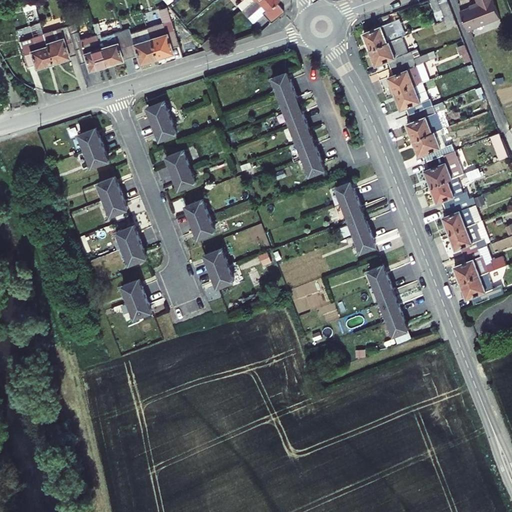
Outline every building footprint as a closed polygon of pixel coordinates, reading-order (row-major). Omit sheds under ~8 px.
[(242,9),(253,0),(242,0),(238,4),(242,9)] [(277,0),(253,0),(242,9),(248,16),(249,16),(254,22),(264,14),(271,22),(284,11),(276,1),(277,0)] [(430,0),(435,18),(444,16),(447,27),(454,25),(447,0),(430,0)] [(476,0),(478,5),(460,12),(468,31),(500,19),(492,0),(476,0)] [(163,23),(147,28),(156,57),(173,52),(171,47),(179,45),(167,7),(159,9),(163,23)] [(52,61),(76,54),(70,34),(68,26),(68,25),(44,33),(47,44),(52,61)] [(363,32),(369,48),(388,41),(382,25),(363,32)] [(139,62),(156,57),(147,28),(131,33),(129,29),(122,31),(130,56),(137,54),(139,62)] [(78,31),(70,34),(76,54),(79,63),(87,61),(89,69),(106,64),(97,34),(81,39),(78,31)] [(106,64),(130,56),(122,31),(101,37),(100,33),(97,34),(106,64)] [(36,66),(52,61),(47,44),(36,47),(33,37),(20,41),(28,66),(35,64),(36,66)] [(388,41),(369,48),(375,64),(388,59),(391,67),(404,62),(401,54),(394,56),(388,41)] [(395,93),(413,86),(404,62),(391,67),(394,75),(389,77),(395,93)] [(288,70),(273,76),(278,91),(293,86),(288,70)] [(300,103),(293,86),(278,91),(285,109),(300,103)] [(409,116),(423,111),(413,86),(395,93),(401,110),(406,108),(409,116)] [(149,107),(155,123),(172,117),(165,101),(149,107)] [(306,120),(300,103),(285,109),(291,126),(306,120)] [(407,126),(413,141),(432,134),(423,111),(409,116),(412,124),(407,126)] [(178,133),(172,117),(155,123),(162,140),(178,133)] [(297,142),(312,137),(306,120),(291,126),(297,142)] [(98,127),(81,134),(87,150),(104,144),(98,127)] [(490,136),(500,159),(509,156),(499,132),(490,136)] [(428,164),(441,159),(432,134),(413,141),(419,158),(425,156),(428,164)] [(319,155),(312,137),(297,142),(304,161),(319,155)] [(110,160),(104,144),(87,150),(93,166),(110,160)] [(184,150),(168,156),(174,173),(191,166),(184,150)] [(325,171),(319,155),(304,161),(310,177),(325,171)] [(432,190),(450,183),(441,159),(428,164),(430,170),(425,172),(432,190)] [(181,189),(197,183),(191,166),(174,173),(181,189)] [(116,176),(100,182),(106,199),(123,192),(116,176)] [(342,206),(361,200),(354,182),(336,189),(342,206)] [(443,204),(447,212),(460,207),(450,183),(432,190),(438,206),(443,204)] [(129,209),(123,192),(106,199),(112,215),(129,209)] [(203,199),(187,205),(193,222),(210,215),(203,199)] [(367,216),(361,200),(342,206),(349,223),(367,216)] [(449,236),(468,228),(460,207),(447,212),(449,218),(443,221),(449,236)] [(216,232),(210,215),(193,222),(200,238),(216,232)] [(373,232),(367,216),(349,223),(355,239),(373,232)] [(464,258),(487,249),(484,242),(489,240),(483,223),(468,228),(449,236),(455,253),(461,250),(464,258)] [(119,231),(126,250),(143,243),(136,225),(119,231)] [(380,249),(373,232),(355,239),(362,256),(380,249)] [(131,264),(149,257),(143,243),(126,250),(131,264)] [(206,255),(212,271),(229,265),(223,249),(206,255)] [(487,249),(464,258),(467,265),(455,270),(462,289),(488,279),(497,275),(494,267),(487,249)] [(494,267),(497,275),(510,270),(506,262),(494,267)] [(235,281),(229,265),(212,271),(219,287),(235,281)] [(387,268),(370,275),(376,292),(394,285),(387,268)] [(123,284),(130,301),(146,295),(140,278),(123,284)] [(475,310),(505,299),(503,291),(494,295),(488,279),(462,289),(467,303),(471,301),(475,310)] [(376,292),(382,308),(400,301),(394,285),(376,292)] [(136,317),(152,311),(146,295),(130,301),(136,317)] [(382,308),(389,327),(407,320),(400,301),(382,308)] [(407,320),(389,327),(395,343),(413,336),(407,320)]
